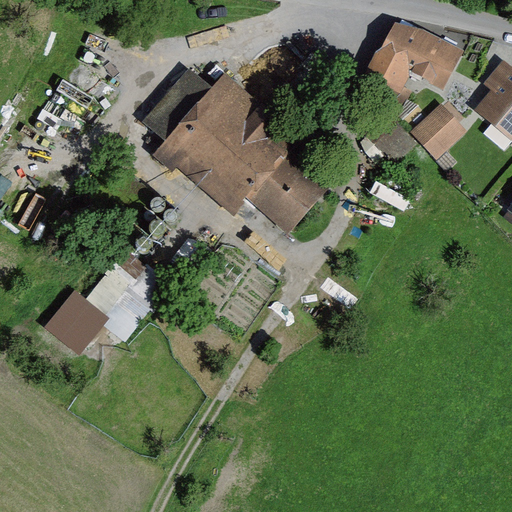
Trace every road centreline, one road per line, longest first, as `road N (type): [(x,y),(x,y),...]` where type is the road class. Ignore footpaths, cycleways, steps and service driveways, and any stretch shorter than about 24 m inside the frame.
road 1 (track): [(156,511),(203,425),(345,211),(350,169),(334,73),(336,0)]
road 2 (residential): [(511,30),(365,0)]
